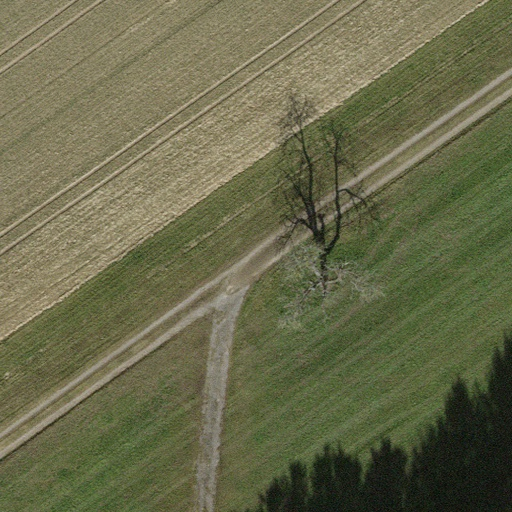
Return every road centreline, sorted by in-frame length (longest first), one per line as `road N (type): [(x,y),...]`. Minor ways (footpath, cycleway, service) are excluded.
road 1 (track): [(0,447),(511,80)]
road 2 (track): [(228,282),(207,511)]
